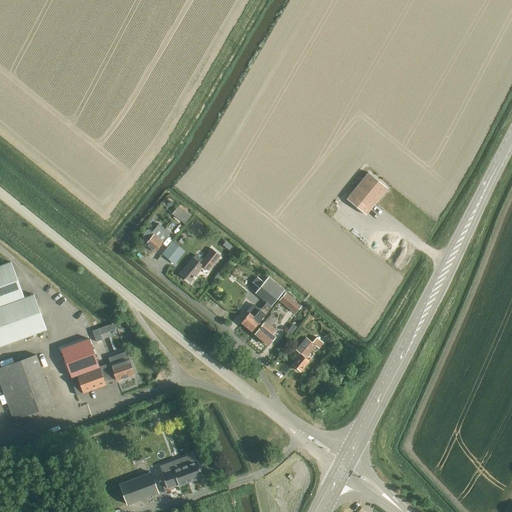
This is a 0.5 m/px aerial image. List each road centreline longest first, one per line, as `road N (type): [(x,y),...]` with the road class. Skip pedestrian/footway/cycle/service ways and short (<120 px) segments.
road 1 (unclassified): [(345,464),(0,192)]
road 2 (tertiary): [(345,464),(511,142)]
